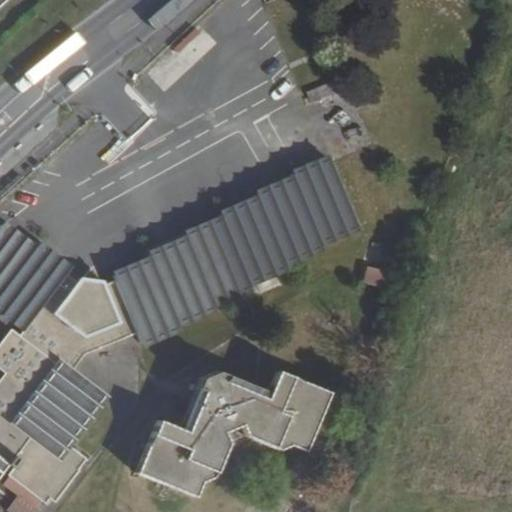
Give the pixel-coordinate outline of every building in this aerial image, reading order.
[(154,257),(120,272),(122,278),(141,327),(147,341),(180,327),(180,322),(219,304),(218,301),(254,285),(253,281),(289,265),(287,261),(325,245),(323,240),(361,225),(330,155),(297,169),(299,173),(258,192),(259,197),(226,211),(227,216),(190,231),(192,236),(153,253),(154,257)] [(4,222),(0,227),(0,306),(27,328),(22,334),(14,327),(0,344),(0,362),(8,370),(16,376),(3,391),(0,389),(0,455),(12,464),(16,468),(11,474),(43,499),(49,493),(54,496),(89,455),(70,438),(104,398),(70,370),(53,357),(70,336),(38,310),(71,272),(73,268),(41,243),(37,246),(4,222)] [(81,281),(60,307),(81,325),(118,310),(108,284),(98,261),(81,281)] [(381,286),(386,271),(369,265),(364,281),(381,286)] [(71,272),(38,310),(70,336),(53,357),(70,370),(88,348),(141,327),(122,278),(108,284),(118,310),(81,325),(60,307),(81,281),(71,272)] [(0,389),(3,391),(16,376),(8,370),(0,379),(0,389)] [(201,378),(180,428),(161,418),(137,471),(194,497),(200,482),(212,478),(227,444),(246,437),(281,453),(294,448),(307,454),(332,396),(281,372),(271,394),(219,371),(201,378)] [(0,479),(12,464),(0,455),(0,479)]
